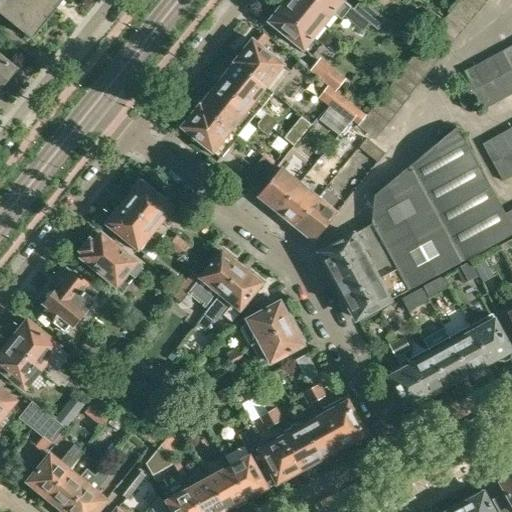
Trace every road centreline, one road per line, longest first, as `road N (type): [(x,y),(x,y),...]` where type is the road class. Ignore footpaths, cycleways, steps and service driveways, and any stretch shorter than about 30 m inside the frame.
road 1 (residential): [(408,476),(295,269),(133,131)]
road 2 (residential): [(0,299),(133,131)]
road 3 (residential): [(112,0),(0,141)]
road 4 (residential): [(133,131),(242,0)]
road 5 (tertiary): [(0,223),(98,100)]
road 6 (tertiary): [(98,100),(179,0)]
